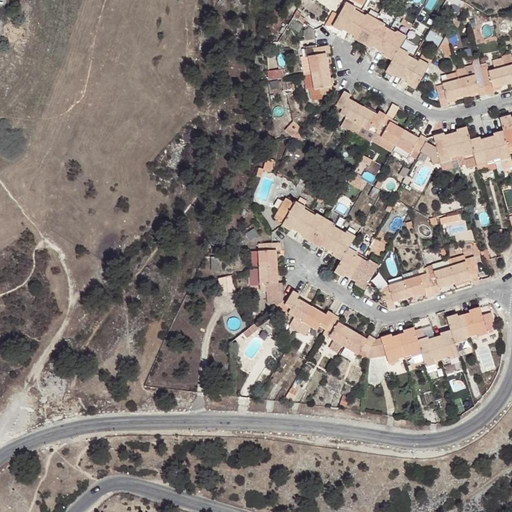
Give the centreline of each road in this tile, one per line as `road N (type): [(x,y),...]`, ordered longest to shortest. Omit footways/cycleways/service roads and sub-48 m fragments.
road 1 (residential): [(0,459),(31,441),(98,424),(258,425),(436,440),(479,423),(511,372)]
road 2 (residential): [(511,291),(377,315),(306,275),(287,242)]
road 3 (residential): [(511,98),(430,115),(355,75),(339,49)]
road 4 (residential): [(224,511),(119,482),(99,488),(74,511)]
